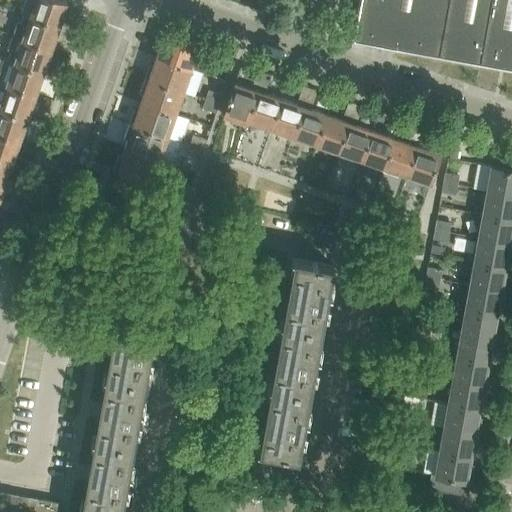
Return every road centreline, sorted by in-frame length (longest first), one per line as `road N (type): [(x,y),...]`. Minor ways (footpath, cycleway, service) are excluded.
road 1 (residential): [(318,474),(351,260),(340,251),(50,198)]
road 2 (residential): [(511,121),(300,50)]
road 3 (residential): [(50,198),(123,0)]
road 4 (unclassified): [(511,511),(318,474)]
road 5 (unclassified): [(318,474),(155,448)]
road 6 (residential): [(300,50),(151,0)]
road 7 (residential): [(4,330),(50,198)]
road 8 (unclassified): [(155,448),(177,319)]
